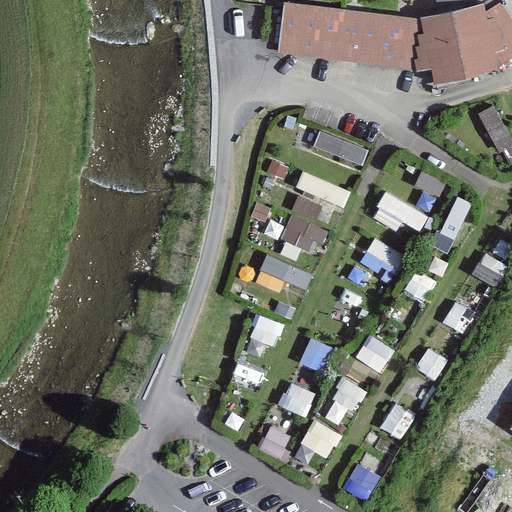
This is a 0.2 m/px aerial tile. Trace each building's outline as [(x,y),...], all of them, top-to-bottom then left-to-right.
[(422,6),(365,0),(285,0),(281,44),(419,59),(422,6)] [(511,46),(485,0),(449,0),(422,6),(419,59),(434,56),(438,72),(511,52),(511,46)] [(511,5),(509,0),(489,0),(511,45),(511,5)] [(484,107),(496,143),(509,139),(497,103),(484,107)] [(321,130),(316,142),(364,160),(369,148),(321,130)] [(309,176),(306,191),(348,199),(351,184),(309,176)] [(388,187),(376,207),(419,233),(432,213),(388,187)] [(435,240),(450,248),(473,200),(457,192),(435,240)] [(319,250),(327,223),(291,211),(283,238),(319,250)] [(394,276),(408,250),(376,233),(362,259),(394,276)] [(266,254),(262,270),(309,282),(313,266),(266,254)] [(257,312),(252,335),(280,341),(285,318),(257,312)] [(384,367),(396,345),(371,331),(359,353),(384,367)] [(348,421),(365,383),(344,374),(327,412),(348,421)] [(290,378),(282,402),(310,411),(318,388),(290,378)] [(319,464),(337,426),(314,415),(296,454),(319,464)]
